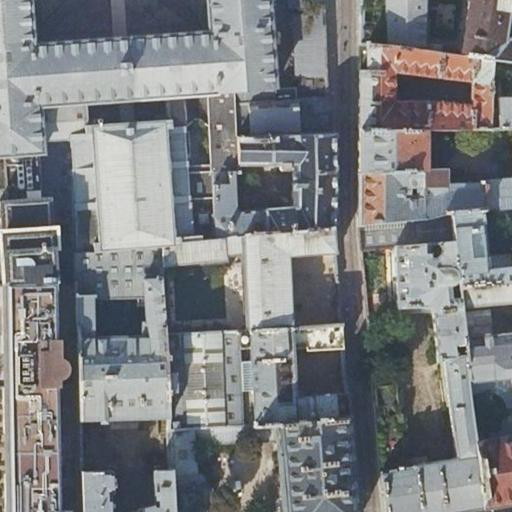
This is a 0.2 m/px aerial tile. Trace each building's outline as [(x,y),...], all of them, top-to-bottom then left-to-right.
[(0,0),(0,154),(3,154),(6,201),(0,201),(0,212),(5,286),(6,286),(54,284),(55,284),(49,197),(40,198),(38,152),(41,152),(40,140),(67,139),(67,140),(70,140),(72,169),(70,170),(70,174),(71,174),(73,253),(74,254),(161,246),(214,239),(212,174),(232,173),(239,173),(239,164),(237,136),(238,136),(237,113),(236,106),(328,99),(323,0),(0,0)] [(426,0),(362,0),(362,9),(385,8),(385,21),(361,22),(360,44),(425,52),(426,0)] [(511,0),(469,0),(464,56),(506,61),(511,61),(511,39),(505,38),(509,8),(511,8),(511,0)] [(425,52),(360,44),(360,87),(359,130),(420,130),(420,101),(398,102),(398,94),(394,94),(394,71),(438,76),(441,53),(425,52)] [(506,74),(506,61),(464,56),(441,53),(438,76),(471,80),(470,105),(420,101),(420,130),(427,130),(499,129),(499,99),(499,78),(499,74),(506,74)] [(511,61),(506,61),(506,74),(499,74),(499,78),(511,78),(511,98),(499,99),(499,129),(511,128),(511,61)] [(330,133),(328,99),(236,106),(237,113),(248,112),(250,135),(330,133)] [(427,130),(420,130),(359,130),(358,156),(358,173),(428,171),(428,168),(427,130)] [(334,132),(330,133),(250,135),(238,136),(237,136),(239,164),(291,164),(291,207),(234,212),(232,173),(212,174),(214,239),(333,227),(334,213),(334,174),(334,132)] [(428,171),(358,173),(357,211),(357,225),(420,220),(451,215),(451,214),(451,213),(447,213),(446,184),(445,168),(428,168),(428,171)] [(511,178),(482,181),(482,184),(446,184),(447,213),(451,213),(451,214),(480,211),(511,207),(511,178)] [(480,211),(451,214),(451,215),(454,242),(459,287),(511,281),(511,246),(511,247),(511,251),(484,254),(480,211)] [(454,242),(451,215),(420,220),(357,225),(359,251),(393,247),(428,244),(439,243),(454,242)] [(336,253),(333,227),(214,239),(161,246),(162,266),(225,259),(225,255),(242,253),(247,331),(291,328),(291,313),(290,313),(288,287),(288,273),(288,257),(336,253)] [(454,242),(439,243),(439,253),(434,259),(429,259),(428,244),(393,247),(394,283),(395,308),(423,307),(432,313),(436,362),(443,361),(466,358),(464,339),(461,307),(459,287),(454,242)] [(161,246),(74,254),(77,345),(77,348),(79,421),(167,418),(165,335),(162,266),(161,246)] [(511,281),(459,287),(461,307),(488,305),(511,302),(511,281)] [(55,353),(54,284),(6,286),(7,322),(9,511),(56,511),(55,387),(58,387),(58,380),(60,379),(62,378),(63,377),(65,374),(65,371),(65,368),(65,366),(64,365),(62,363),(59,361),(59,353),(55,353)] [(491,336),(488,305),(461,307),(464,339),(491,336)] [(341,325),(291,328),(247,331),(165,335),(167,418),(167,431),(169,430),(253,425),(253,427),(349,418),(347,394),(295,399),(295,388),(300,388),(299,381),(299,374),(294,374),(293,349),(305,348),(305,351),(343,349),(341,325)] [(511,334),(491,336),(464,339),(466,358),(468,382),(508,378),(508,381),(509,383),(510,385),(511,386),(511,387),(511,437),(476,443),(483,509),(488,508),(511,504),(511,334)] [(466,358),(443,361),(456,458),(427,463),(379,471),(381,494),(382,511),(466,511),(483,509),(476,443),(468,382),(466,358)] [(374,396),(379,471),(427,463),(426,456),(403,459),(401,431),(405,430),(404,415),(399,416),(398,406),(402,405),(400,392),(397,392),(397,383),(400,380),(398,367),(394,364),(372,370),(374,396)] [(353,470),(349,418),(253,427),(253,425),(169,430),(170,470),(171,511),(205,511),(204,498),(210,493),(211,492),(211,486),(202,473),(197,474),(195,444),(277,440),(283,511),(356,511),(356,502),(353,470)] [(81,473),(81,511),(171,511),(170,470),(155,471),(154,471),(153,472),(153,473),(154,504),(139,507),(138,508),(136,510),(135,511),(109,511),(109,495),(111,493),(112,491),(112,476),(110,473),(108,472),(81,473)]
